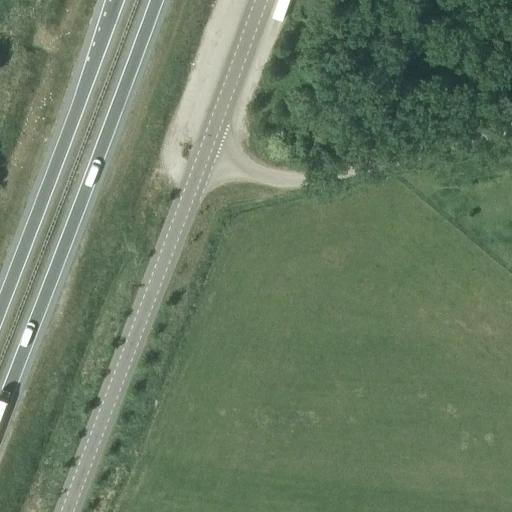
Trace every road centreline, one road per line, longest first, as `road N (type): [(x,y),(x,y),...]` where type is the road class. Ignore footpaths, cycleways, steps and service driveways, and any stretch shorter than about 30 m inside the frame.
road 1 (secondary): [(260,0),(67,511)]
road 2 (trunk): [(0,432),(158,0)]
road 3 (trunk): [(117,0),(0,315)]
road 4 (track): [(202,158),(296,182),(511,130)]
